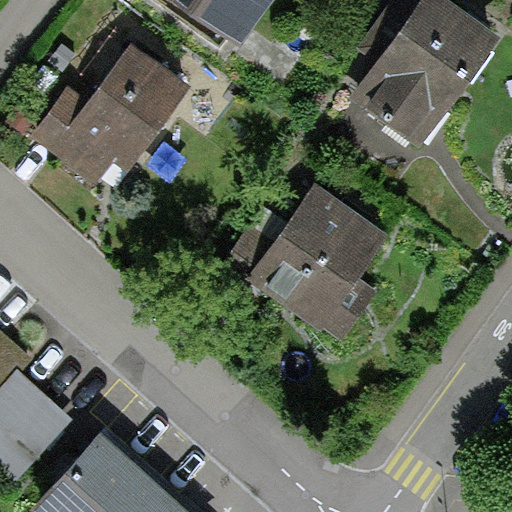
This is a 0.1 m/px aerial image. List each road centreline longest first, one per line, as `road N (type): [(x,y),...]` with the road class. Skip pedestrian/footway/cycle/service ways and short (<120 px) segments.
road 1 (residential): [(0,217),(322,511)]
road 2 (residential): [(383,511),(511,333)]
